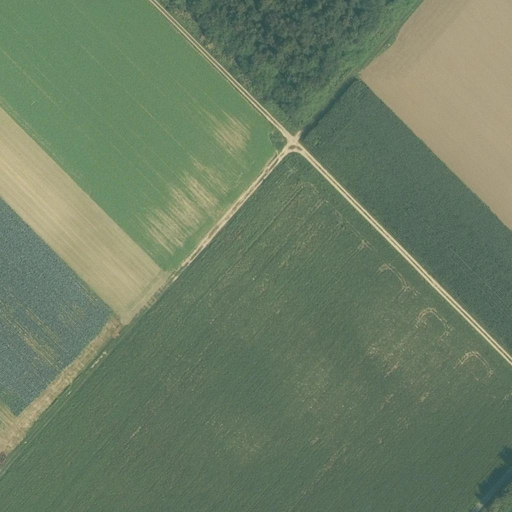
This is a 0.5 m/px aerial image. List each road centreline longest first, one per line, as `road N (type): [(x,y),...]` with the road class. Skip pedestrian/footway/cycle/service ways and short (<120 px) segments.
road 1 (track): [(511,363),(293,143),(0,472)]
road 2 (track): [(293,143),(149,0)]
road 3 (track): [(293,143),(420,0)]
